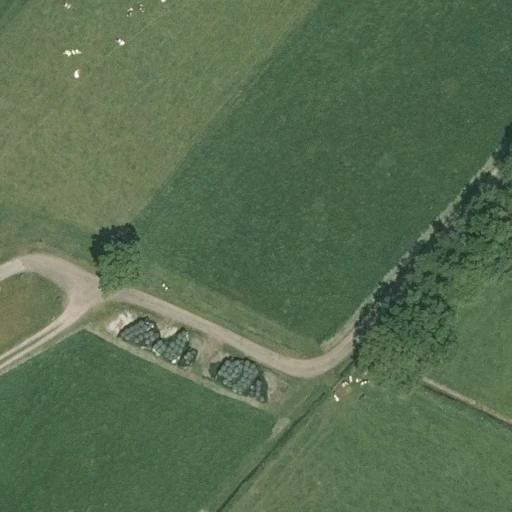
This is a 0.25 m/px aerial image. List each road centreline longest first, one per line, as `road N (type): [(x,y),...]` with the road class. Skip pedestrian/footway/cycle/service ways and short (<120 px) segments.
road 1 (track): [(0,278),(38,262),(299,372),(333,361),(381,315),(511,167)]
road 2 (track): [(0,363),(75,313),(92,284)]
